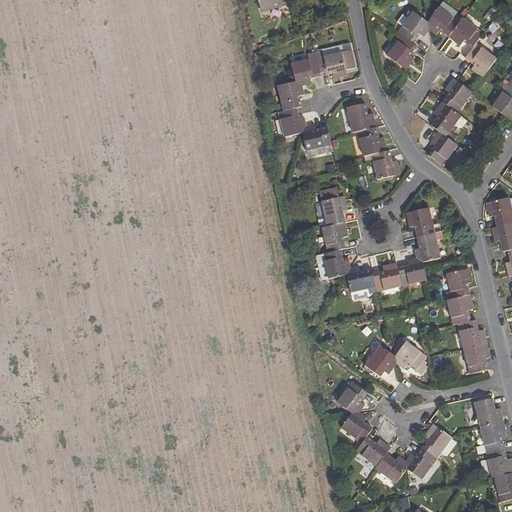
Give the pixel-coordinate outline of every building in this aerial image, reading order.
[(257,0),(261,10),(289,1),(289,0),(257,0)] [(439,7),(427,21),(434,26),(432,30),(437,33),(440,30),(448,36),(452,31),(459,21),(439,7)] [(483,17),(489,21),(496,12),(490,7),(483,17)] [(415,12),(399,32),(401,34),(413,42),(419,34),(423,35),(426,31),(422,29),(427,21),(415,12)] [(484,32),(463,16),(459,21),(452,31),(459,37),(456,42),(460,44),(464,41),(473,47),(477,43),(484,32)] [(452,31),(448,36),(456,42),(459,37),(452,31)] [(401,34),(386,55),(400,66),(405,59),(410,62),(413,57),(410,53),(416,45),(413,42),(401,34)] [(497,57),(477,43),(473,47),(466,58),(475,64),(472,68),(476,71),(479,67),(486,72),(488,70),(497,57)] [(341,52),(315,58),(320,76),(331,73),(332,78),(338,77),(338,72),(345,70),(341,52)] [(315,58),(292,63),(295,81),(303,80),(304,85),(310,84),(309,79),(320,76),(315,58)] [(405,59),(400,66),(405,68),(410,62),(405,59)] [(479,67),(476,71),(483,77),(486,72),(479,67)] [(452,77),(447,85),(451,87),(456,81),(452,77)] [(295,81),(278,85),(283,111),(296,108),(301,107),(299,97),(304,95),(303,86),(295,81)] [(448,92),(441,101),(446,105),(456,112),(471,91),(456,81),(451,87),(447,85),(444,89),(448,92)] [(507,118),(510,120),(511,117),(511,88),(507,85),(491,106),(507,118)] [(446,105),(441,101),(433,113),(437,116),(431,125),(438,131),(442,134),(443,135),(452,124),(459,114),(456,112),(446,105)] [(347,108),(353,132),(357,131),(371,128),(369,120),(373,119),(372,114),(367,115),(364,104),(347,108)] [(283,111),(278,112),(284,137),(302,133),(300,125),(305,124),(303,118),(299,119),(296,108),(283,111)] [(459,126),(465,119),(459,114),(452,124),(456,127),(459,126)] [(302,133),(306,151),(331,145),(329,138),(326,127),(316,129),(314,124),(309,125),(310,131),(302,133)] [(371,128),(357,131),(363,157),(371,155),(382,152),(387,151),(383,137),(378,138),(376,127),(371,128)] [(442,134),(438,131),(434,138),(438,141),(442,134)] [(382,152),(371,155),(377,180),(394,176),(392,167),(397,166),(395,161),(391,162),(389,150),(387,151),(382,152)] [(482,155),(476,163),(483,168),(489,161),(482,155)] [(318,202),(324,228),(337,224),(342,223),(340,212),(344,211),(341,197),(318,202)] [(511,209),(509,198),(491,201),(493,210),(488,211),(490,217),(495,216),(498,226),(511,222),(511,209)] [(414,227),(417,237),(435,233),(441,232),(440,224),(433,225),(429,208),(411,213),(413,221),(408,222),(409,228),(414,227)] [(511,249),(511,222),(498,226),(499,235),(494,236),(495,241),(500,241),(503,252),(507,251),(511,249)] [(324,228),(319,229),(324,254),(338,251),(342,250),(340,239),(345,237),(342,223),(337,224),(324,228)] [(435,233),(417,237),(419,248),(414,250),(415,257),(423,262),(440,258),(437,241),(444,239),(443,231),(441,232),(435,233)] [(324,254),(320,255),(325,279),(343,274),(341,267),(346,265),(345,260),(340,261),(338,251),(324,254)] [(407,264),(397,267),(401,284),(426,279),(424,271),(423,262),(421,261),(413,263),(412,258),(406,260),(407,264)] [(382,270),(372,272),(375,286),(376,290),(401,284),(397,267),(396,262),(381,265),(382,270)] [(372,272),(371,268),(360,271),(358,266),(354,267),(355,272),(345,274),(349,292),(375,286),(372,272)] [(445,274),(450,299),(465,295),(470,294),(468,287),(467,284),(472,282),(470,277),(465,278),(464,270),(445,274)] [(450,299),(445,300),(451,325),(456,324),(470,321),(468,310),(473,309),(472,303),(467,304),(465,295),(450,299)] [(470,321),(456,324),(462,349),(482,345),(480,337),(485,336),(484,330),(478,331),(475,320),(470,321)] [(395,357),(402,361),(399,365),(404,369),(406,365),(421,375),(427,366),(422,362),(426,356),(406,342),(395,357)] [(482,345),(462,349),(468,374),(488,370),(485,359),(490,358),(488,353),(484,354),(482,345)] [(395,357),(380,347),(365,368),(379,377),(384,371),(388,374),(394,367),(390,363),(395,357)] [(414,394),(418,386),(403,379),(399,387),(414,394)] [(353,382),(338,402),(352,413),(358,406),(362,410),(366,404),(361,400),(367,392),(353,382)] [(492,397),(474,401),(480,427),(498,422),(496,415),(501,414),(499,408),(495,408),(492,397)] [(352,413),(342,428),(362,442),(367,436),(373,427),(364,421),(367,418),(362,414),(359,418),(352,413)] [(498,422),(480,427),(487,452),(504,448),(502,437),(507,435),(505,429),(503,421),(498,422)] [(433,424),(428,431),(431,433),(437,427),(433,424)] [(428,439),(422,448),(436,458),(451,438),(437,427),(431,433),(428,431),(425,436),(428,439)] [(362,442),(356,450),(376,465),(386,453),(387,450),(381,446),(384,442),(379,438),(376,442),(367,436),(362,442)] [(384,442),(381,446),(387,450),(391,446),(384,442)] [(411,454),(408,458),(412,461),(406,468),(421,478),(436,458),(422,448),(415,456),(411,454)] [(504,448),(487,452),(492,476),(494,476),(510,472),(509,465),(511,464),(511,459),(511,458),(507,459),(506,455),(504,448)] [(376,465),(375,468),(396,482),(406,468),(399,463),(402,459),(398,456),(394,459),(386,453),(376,465)] [(511,472),(510,472),(494,476),(500,502),(511,498),(511,472)]
